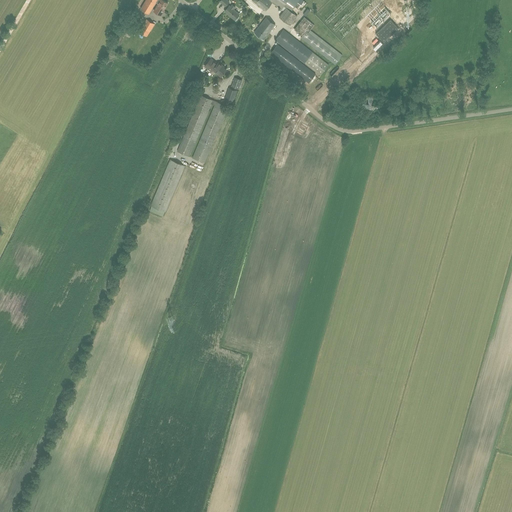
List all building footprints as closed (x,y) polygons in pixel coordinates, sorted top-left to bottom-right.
[(155,3),(157,0),(146,0),(141,9),(149,14),(155,3)] [(158,4),(157,6),(153,12),(160,16),(168,3),(162,0),(157,0),(155,3),(158,4)] [(251,0),(252,0),(266,11),(272,3),(284,12),(279,17),(290,26),(297,16),(291,11),(295,7),(297,9),(300,5),(297,3),(299,0),(251,0)] [(235,20),(239,14),(233,9),(235,7),(232,5),(231,7),(229,6),(224,11),(235,20)] [(383,24),(392,14),(386,9),(380,15),(382,18),(380,21),(383,24)] [(264,40),(275,25),(266,18),(254,33),(264,40)] [(124,36),(132,22),(127,19),(122,27),(121,26),(110,43),(118,48),(125,37),(124,36)] [(147,37),(154,24),(146,19),(139,32),(147,37)] [(384,42),(398,28),(390,20),(376,34),(384,42)] [(320,75),(328,65),(283,30),(275,40),(320,75)] [(306,31),(301,37),(335,64),(340,57),(308,32),(306,31)] [(309,83),(315,74),(277,45),(270,53),(309,83)] [(213,68),(217,64),(215,63),(211,59),(210,60),(209,59),(207,61),(208,62),(204,66),(209,70),(211,68),(212,68),(213,68)] [(211,68),(209,70),(211,71),(212,70),(221,77),(226,70),(221,66),(222,65),(218,62),(217,64),(213,68),(212,68),(211,68)] [(233,87),(239,89),(242,80),(236,78),(233,87)] [(232,105),(237,91),(229,88),(224,102),(232,105)] [(204,163),(211,148),(228,107),(201,95),(177,152),(189,157),(211,104),(215,106),(199,143),(193,158),(204,163)] [(170,160),(149,211),(163,217),(185,166),(170,160)]
